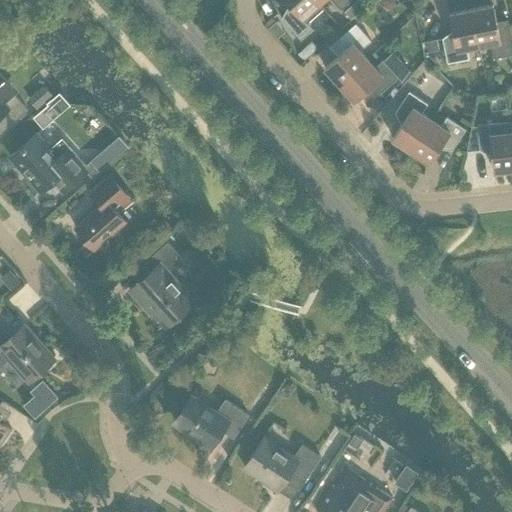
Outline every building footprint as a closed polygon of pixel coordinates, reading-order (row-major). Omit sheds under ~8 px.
[(323,8),(316,0),(286,0),(293,7),(281,18),(301,40),(313,29),(307,22),(323,8)] [(316,0),(320,4),(323,0),(332,0),(341,10),(351,0),(316,0)] [(358,0),(346,11),(351,17),(364,5),(359,0),(358,0)] [(493,5),(471,9),(479,46),(490,43),(493,58),(511,54),(511,38),(509,25),(498,27),(493,5)] [(479,46),(471,9),(450,13),(454,36),(442,38),(447,63),(469,59),(467,48),(479,46)] [(325,67),(340,84),(367,59),(360,50),(371,40),(356,23),(334,43),(342,52),(325,67)] [(375,67),(367,59),(340,84),(354,100),(371,85),(380,94),(398,77),(383,60),(375,67)] [(0,70),(0,125),(3,129),(27,108),(15,95),(18,91),(0,70)] [(52,95),(43,84),(28,97),(37,108),(52,95)] [(405,119),(392,138),(411,150),(432,119),(422,113),(428,104),(409,91),(395,112),(405,119)] [(441,125),(432,119),(411,150),(429,163),(442,143),(452,150),(466,129),(447,116),(441,125)] [(511,169),(511,132),(511,131),(510,120),(500,122),(477,124),(477,125),(471,125),(467,151),(491,148),(494,171),(511,169)] [(72,154),(75,151),(62,137),(50,149),(36,133),(10,156),(41,190),(53,180),(63,192),(87,171),(83,166),(72,154)] [(116,137),(83,166),(87,171),(92,177),(125,147),(116,137)] [(114,208),(128,195),(111,175),(91,192),(101,204),(75,227),(94,249),(125,221),(114,208)] [(143,306),(146,304),(164,324),(193,299),(168,271),(182,258),(167,242),(140,266),(149,275),(131,292),(143,306)] [(28,379),(53,357),(25,326),(13,337),(2,326),(0,327),(0,366),(9,358),(28,379)] [(34,395),(23,404),(34,417),(57,397),(43,380),(30,390),(34,395)] [(233,438),(249,415),(225,399),(216,412),(193,397),(176,423),(209,445),(220,429),(233,438)] [(0,444),(11,428),(0,420),(0,444)] [(355,435),(350,443),(357,448),(362,440),(355,435)] [(298,490),(321,456),(302,444),(293,457),(263,437),(244,466),(267,481),(266,483),(278,490),(284,481),(298,490)] [(384,511),(393,497),(376,486),(377,485),(366,478),(365,479),(348,468),(335,488),(331,486),(316,510),(319,511),(381,511),(383,510),(384,511)]
